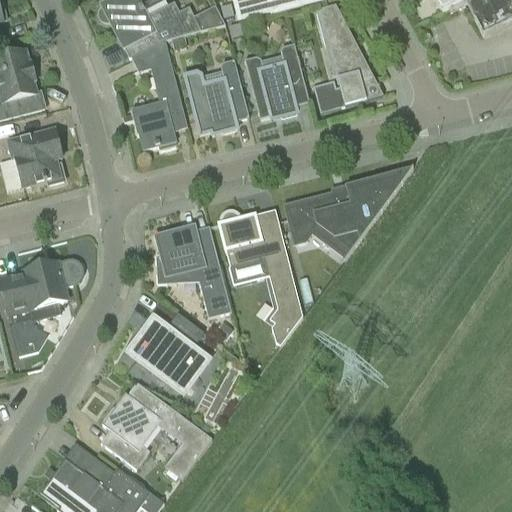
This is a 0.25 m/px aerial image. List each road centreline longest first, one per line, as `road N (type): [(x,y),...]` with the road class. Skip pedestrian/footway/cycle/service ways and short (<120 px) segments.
road 1 (residential): [(107,206),(431,123)]
road 2 (residential): [(107,206),(115,271),(0,462)]
road 3 (residential): [(38,0),(84,107),(107,206)]
road 4 (residential): [(431,123),(373,0)]
